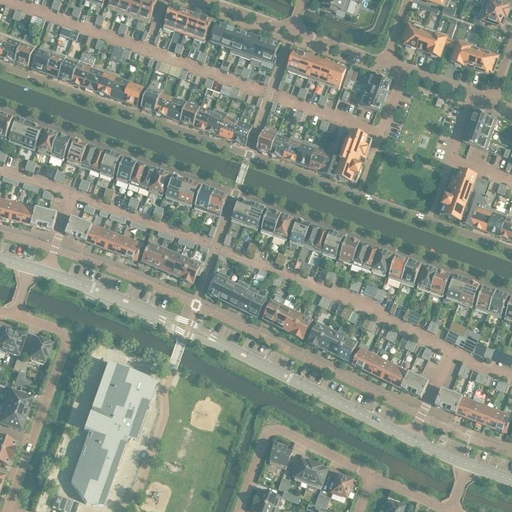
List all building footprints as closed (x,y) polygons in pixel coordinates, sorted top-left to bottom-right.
[(93,0),(92,5),(102,8),(105,0),(93,0)] [(110,0),(107,10),(118,14),(122,0),(110,0)] [(122,0),(118,14),(128,17),(133,0),(122,0)] [(133,0),(128,17),(138,21),(145,0),(133,0)] [(149,0),(145,0),(138,21),(149,25),(156,4),(152,2),(152,1),(149,0)] [(342,13),(347,14),(352,1),(357,3),(358,0),(326,0),(324,6),(326,7),(324,10),(336,14),(337,11),(342,13)] [(424,0),(424,1),(444,8),(442,13),(454,18),(456,12),(447,9),(449,0),(424,0)] [(485,0),(482,10),(486,12),(506,19),(507,19),(510,11),(506,10),(508,7),(488,0),(485,0)] [(175,31),(182,12),(175,9),(175,10),(171,9),(164,28),(175,31)] [(475,19),(473,25),(479,27),(481,21),(483,22),(501,29),(502,26),(503,26),(506,19),(486,12),(482,10),(478,20),(475,19)] [(175,31),(185,35),(191,16),(188,15),(188,14),(182,12),(175,31)] [(185,35),(195,38),(195,39),(202,19),(196,16),(195,18),(191,16),(185,35)] [(195,39),(195,38),(194,41),(205,45),(212,24),(208,22),(208,21),(202,19),(195,39)] [(405,46),(417,51),(425,28),(413,24),(412,27),(408,25),(404,36),(406,36),(404,42),(407,43),(405,46)] [(211,43),(221,47),(228,29),(222,27),(221,28),(218,27),(218,26),(217,25),(211,43)] [(428,55),(437,32),(425,28),(417,51),(418,51),(425,54),(425,53),(428,55)] [(221,47),(231,51),(238,33),(237,32),(237,33),(237,34),(233,32),(234,31),(228,29),(221,47)] [(437,32),(428,55),(429,56),(429,55),(431,56),(431,57),(437,59),(437,58),(440,59),(445,46),(449,47),(451,40),(447,39),(448,36),(437,32)] [(0,58),(3,60),(11,37),(0,33),(0,58)] [(231,51),(242,54),(248,36),(242,34),(241,35),(238,34),(238,33),(239,33),(238,33),(231,51)] [(242,54),(251,58),(252,58),(258,40),(257,39),(257,40),(257,41),(254,40),(254,38),(248,36),(242,54)] [(15,64),(16,64),(24,42),(11,37),(3,60),(15,65),(15,64)] [(262,64),(262,61),(268,43),(262,41),(262,43),(258,41),(259,41),(259,40),(258,40),(252,58),(251,58),(251,60),(262,64)] [(461,67),(463,68),(471,47),(471,48),(472,45),(460,41),(459,43),(455,42),(452,49),(456,50),(452,64),(455,65),(455,66),(460,68),(461,67)] [(24,42),(16,64),(29,69),(37,47),(24,42)] [(262,61),(275,66),(278,57),(276,56),(279,47),(277,47),(277,48),(274,47),(274,45),(268,43),(262,61)] [(474,71),(475,71),(482,52),(478,50),(471,48),(471,47),(463,68),(464,68),(464,67),(467,68),(467,69),(471,70),(474,71)] [(33,71),(46,75),(54,53),(41,48),(33,71)] [(482,52),(475,71),(487,75),(488,72),(491,73),(493,67),(495,68),(498,57),(482,52)] [(46,75),(59,80),(67,57),(54,53),(46,75)] [(286,70),(299,74),(305,56),(299,54),(298,55),(295,54),(296,53),(294,53),(291,62),(289,61),(286,70)] [(299,74),(309,78),(315,60),(314,60),(314,61),(310,60),(311,58),(305,56),(299,74)] [(59,80),(72,85),(80,62),(67,57),(59,80)] [(309,78),(319,82),(325,64),(319,61),(319,63),(315,62),(316,61),(316,60),(315,60),(309,78)] [(72,85),(85,89),(93,67),(80,62),(72,85)] [(319,82),(329,85),(335,67),(334,67),(334,68),(331,67),(331,66),(325,64),(319,82)] [(94,93),(98,94),(106,72),(93,67),(85,89),(85,90),(94,93)] [(335,67),(329,85),(340,89),(346,71),(340,69),(339,70),(336,69),(336,68),(335,67)] [(110,99),(111,99),(118,79),(119,79),(119,76),(106,72),(98,94),(98,95),(110,99)] [(372,74),(368,86),(367,86),(387,93),(389,87),(388,87),(390,82),(380,79),(381,77),(372,74)] [(111,99),(124,104),(131,86),(132,83),(119,79),(118,79),(111,99)] [(365,85),(362,96),(382,103),(384,99),(385,100),(387,93),(367,86),(368,86),(365,85)] [(131,86),(124,104),(137,108),(144,90),(131,86)] [(141,109),(155,114),(163,92),(150,87),(141,109)] [(167,119),(168,119),(174,101),(162,97),(164,92),(163,92),(155,114),(155,115),(167,119)] [(382,103),(362,96),(358,106),(359,107),(377,113),(380,114),(382,107),(381,107),(382,103)] [(168,119),(181,124),(187,106),(174,101),(168,119)] [(181,124),(194,128),(200,111),(187,106),(181,124)] [(194,128),(206,133),(213,116),(200,111),(194,128)] [(216,136),(219,138),(228,116),(214,111),(213,116),(206,133),(207,133),(207,134),(215,137),(216,136)] [(474,117),(472,123),(494,131),(498,121),(495,120),(496,118),(487,115),(486,117),(477,113),(475,118),(474,117)] [(0,115),(0,116),(0,137),(2,138),(1,140),(5,142),(4,142),(5,142),(6,139),(13,120),(0,115)] [(219,138),(232,143),(239,125),(227,120),(228,116),(219,138)] [(21,148),(29,126),(17,121),(9,143),(21,148)] [(471,130),(469,134),(490,141),(494,131),(472,123),(470,130),(471,130)] [(239,125),(232,143),(246,147),(252,129),(239,125)] [(29,126),(21,148),(34,153),(42,130),(32,127),(29,126),(30,126),(29,126)] [(336,142),(347,146),(351,135),(349,134),(349,133),(348,133),(342,131),(340,130),(336,142)] [(50,158),(58,136),(46,132),(38,154),(50,158)] [(257,151),(270,156),(277,138),(276,138),(264,133),(263,133),(257,151)] [(330,152),(322,175),(331,178),(332,175),(336,176),(335,179),(336,178),(339,180),(348,183),(352,184),(355,176),(359,178),(362,169),(358,167),(361,159),(365,160),(369,149),(365,147),(368,140),(367,140),(355,136),(351,134),(351,135),(347,146),(345,151),(332,146),(334,142),(333,142),(330,152)] [(490,141),(469,134),(468,138),(467,137),(464,144),(487,152),(490,141)] [(58,136),(50,158),(63,163),(71,141),(67,139),(66,139),(66,138),(59,136),(58,136)] [(283,160),(283,161),(289,143),(277,138),(270,156),(271,156),(270,157),(282,161),(283,160)] [(296,165),(304,143),(291,138),(289,143),(283,161),(287,162),(296,166),(296,165)] [(79,169),(87,147),(85,146),(75,142),(67,164),(79,169)] [(296,165),(309,170),(317,147),(304,143),(296,165)] [(87,147),(79,169),(80,169),(80,168),(90,172),(97,150),(88,147),(87,147)] [(321,174),(322,175),(330,152),(318,148),(317,147),(309,170),(321,174)] [(100,176),(108,154),(107,154),(98,150),(97,150),(90,172),(100,175),(99,176),(100,176)] [(108,154),(100,176),(112,181),(120,159),(108,154)] [(129,186),(137,164),(136,164),(129,161),(128,161),(124,160),(116,182),(129,186)] [(137,164),(129,186),(129,187),(129,186),(139,189),(147,168),(137,165),(137,164)] [(149,194),(157,172),(156,171),(147,168),(139,189),(149,193),(149,194)] [(157,172),(149,194),(162,198),(170,176),(157,172)] [(482,207),(484,201),(484,200),(472,196),(474,192),(478,180),(477,180),(477,179),(461,174),(460,174),(458,181),(453,179),(449,190),(454,192),(452,196),(451,201),(446,199),(443,208),(448,209),(445,218),(449,219),(448,220),(457,223),(457,222),(461,223),(460,224),(461,225),(462,221),(466,223),(465,226),(473,229),(480,211),(482,207)] [(178,204),(186,182),(184,181),(173,178),(165,200),(178,204)] [(479,181),(478,180),(474,192),(484,195),(488,183),(486,183),(481,181),(479,180),(479,181)] [(186,182),(178,204),(191,209),(199,187),(186,182)] [(207,215),(215,192),(202,188),(195,207),(194,210),(207,215)] [(215,192),(207,215),(220,219),(221,216),(228,197),(215,192)] [(5,201),(1,219),(11,222),(15,204),(5,201)] [(244,228),(252,206),(250,205),(239,201),(231,223),(244,228)] [(15,204),(11,222),(21,224),(26,207),(15,204)] [(252,206),(244,228),(257,232),(265,210),(252,206)] [(26,207),(21,224),(31,227),(32,227),(36,209),(26,207)] [(473,229),(487,234),(495,211),(482,207),(480,211),(473,229)] [(36,209),(32,227),(42,230),(53,232),(58,215),(49,213),(47,212),(36,209)] [(487,234),(500,238),(508,216),(495,211),(487,234)] [(260,234),(273,238),(281,216),(280,216),(280,215),(274,213),(273,213),(272,213),(268,212),(260,234)] [(281,216),(273,238),(286,243),(294,221),(281,216)] [(509,242),(511,242),(511,217),(508,216),(500,238),(500,239),(509,242)] [(76,240),(83,223),(80,222),(72,219),(66,236),(76,240)] [(289,244),(301,248),(309,226),(308,226),(297,222),(289,244)] [(83,223),(76,240),(86,243),(93,226),(83,223)] [(96,247),(103,230),(93,226),(86,243),(87,244),(96,247)] [(309,226),(301,248),(302,249),(303,248),(312,252),(320,230),(311,227),(310,227),(309,227),(309,226)] [(107,251),(113,234),(103,230),(96,247),(98,248),(107,251)] [(320,230),(312,252),(322,255),(322,256),(331,234),(330,234),(329,234),(320,230)] [(117,255),(123,238),(113,234),(107,251),(117,255)] [(331,234),(322,256),(335,261),(343,239),(331,234)] [(127,259),(133,242),(123,238),(117,255),(126,258),(127,259)] [(339,262),(350,266),(358,243),(352,241),(351,241),(346,240),(339,262)] [(133,242),(127,259),(137,263),(144,246),(133,242)] [(358,243),(350,266),(352,267),(352,266),(362,269),(369,248),(360,245),(360,244),(359,244),(359,243),(358,243)] [(153,268),(162,248),(151,244),(143,263),(147,265),(148,267),(150,268),(152,267),(153,268)] [(163,272),(172,252),(162,248),(153,268),(154,268),(155,270),(157,271),(159,270),(163,272)] [(369,248),(362,269),(372,273),(371,274),(373,274),(381,252),(379,251),(379,252),(379,251),(370,248),(369,248)] [(173,276),(181,257),(181,256),(180,258),(171,255),(172,252),(163,272),(167,274),(167,275),(170,276),(172,276),(173,276)] [(381,252),(373,274),(384,278),(392,256),(381,252)] [(191,261),(181,257),(173,276),(174,277),(175,278),(177,279),(179,279),(182,280),(182,281),(182,282),(191,261),(192,259),(191,259),(191,261)] [(401,284),(409,262),(396,257),(389,277),(388,279),(401,284)] [(204,264),(192,259),(191,261),(182,282),(192,286),(192,285),(193,285),(197,277),(199,278),(204,264)] [(409,262),(401,284),(413,289),(414,286),(415,286),(421,267),(409,262)] [(417,290),(430,294),(438,272),(437,272),(425,268),(417,290)] [(438,272),(430,294),(443,299),(450,277),(446,275),(445,275),(445,274),(439,272),(438,272)] [(213,286),(209,295),(213,297),(219,300),(228,281),(229,278),(219,273),(217,278),(213,276),(212,276),(209,285),(213,286)] [(446,300),(459,305),(467,283),(454,278),(446,300)] [(228,281),(219,300),(228,305),(238,286),(228,281)] [(238,286),(228,305),(238,310),(247,291),(249,288),(249,287),(240,282),(238,286)] [(467,283),(459,305),(472,310),(479,287),(469,284),(467,283)] [(299,298),(304,289),(300,287),(296,296),(299,298)] [(247,291),(238,310),(248,314),(256,297),(258,293),(249,288),(247,291)] [(308,291),(304,289),(299,298),(303,300),(308,291)] [(488,315),(496,293),(483,289),(476,308),(475,311),(488,315)] [(496,293),(488,315),(500,320),(502,317),(508,298),(496,293)] [(256,297),(248,314),(258,319),(266,302),(256,297)] [(322,309),(326,300),(322,298),(318,307),(322,309)] [(326,300),(322,309),(326,311),(330,302),(326,300)] [(274,326),(283,306),(273,301),(264,321),(265,321),(266,323),(268,324),(270,324),(274,326)] [(284,330),(293,311),(283,306),(274,326),(276,327),(277,328),(279,330),(281,329),(284,330)] [(340,318),(344,320),(349,311),(345,309),(340,318)] [(293,311),(284,330),(284,331),(285,332),(288,334),(289,333),(293,335),(292,336),(293,336),(303,316),(300,315),(293,311)] [(353,313),(349,311),(344,320),(348,322),(353,313)] [(407,311),(403,320),(407,322),(411,313),(407,311)] [(313,321),(303,316),(293,336),(302,341),(302,340),(303,340),(313,321)] [(363,330),(367,331),(371,322),(367,320),(363,330)] [(375,324),(371,322),(367,331),(371,333),(375,324)] [(431,334),(435,325),(431,323),(427,332),(431,334)] [(318,349),(328,329),(318,324),(308,343),(309,343),(309,344),(318,349)] [(435,325),(431,334),(435,336),(439,327),(435,325)] [(0,353),(6,356),(13,335),(9,333),(10,331),(2,329),(0,335),(0,353)] [(328,353),(338,334),(328,329),(318,349),(319,348),(322,350),(323,351),(326,353),(327,352),(328,353)] [(385,341),(389,342),(393,333),(389,331),(385,341)] [(397,335),(393,333),(389,342),(393,344),(397,335)] [(13,335),(6,356),(7,354),(18,358),(25,337),(18,334),(17,336),(13,335)] [(338,358),(348,338),(347,338),(346,340),(337,336),(338,334),(328,353),(331,354),(331,356),(334,357),(335,356),(338,358)] [(459,347),(463,339),(459,337),(455,345),(459,347)] [(348,338),(338,358),(342,359),(342,361),(345,362),(346,362),(348,363),(358,343),(348,338)] [(463,339),(459,347),(463,349),(467,341),(463,339)] [(36,341),(29,362),(43,367),(46,359),(47,360),(50,351),(49,351),(51,346),(48,345),(48,344),(48,343),(40,341),(39,341),(39,342),(36,341)] [(404,350),(408,352),(413,343),(409,341),(404,350)] [(417,344),(413,343),(408,352),(412,354),(417,344)] [(425,360),(430,351),(426,349),(421,359),(425,360)] [(363,371),(371,355),(361,350),(352,366),(363,371)] [(433,353),(430,351),(425,360),(428,362),(433,353)] [(371,355),(363,371),(372,376),(380,359),(371,355)] [(380,359),(372,376),(382,380),(390,364),(380,359)] [(18,373),(23,362),(17,360),(13,371),(18,373)] [(23,362),(18,373),(24,375),(28,364),(23,362)] [(88,433),(70,484),(83,500),(86,505),(103,508),(128,438),(136,441),(156,382),(107,364),(83,431),(88,433)] [(390,364),(382,380),(392,385),(400,369),(390,364)] [(400,369),(392,385),(401,390),(409,374),(400,369)] [(419,379),(409,374),(401,390),(411,395),(421,400),(429,384),(420,379),(419,379)] [(456,415),(462,398),(452,395),(451,394),(442,390),(435,407),(446,411),(456,415)] [(4,402),(28,411),(29,409),(32,402),(31,402),(32,399),(11,392),(7,403),(4,402)] [(466,419),(472,402),(462,398),(456,415),(466,419)] [(0,412),(25,421),(28,411),(4,402),(0,412)] [(476,423),(482,406),(472,402),(466,419),(476,423)] [(486,427),(493,410),(482,406),(476,423),(486,427)] [(496,431),(503,414),(493,410),(486,427),(496,431)] [(25,421),(0,412),(0,413),(0,424),(21,432),(21,430),(22,430),(24,422),(25,421)] [(511,417),(503,414),(496,431),(507,435),(511,420),(511,417)] [(0,450),(13,455),(15,449),(13,448),(15,443),(0,437),(0,450)] [(287,449),(276,445),(272,456),(273,456),(270,465),(286,471),(292,454),(286,452),(287,449)] [(13,455),(0,450),(0,462),(7,465),(9,460),(11,461),(13,455)] [(308,486),(315,465),(308,462),(307,464),(302,462),(295,482),(308,486)] [(315,465),(308,486),(321,491),(328,471),(322,469),(323,467),(315,465)] [(351,487),(353,482),(339,477),(333,494),(347,499),(348,494),(349,495),(349,493),(350,493),(352,487),(351,487)] [(284,493),(288,482),(283,480),(278,491),(284,493)] [(288,482),(284,493),(285,494),(290,495),(294,484),(288,482)] [(255,502),(277,510),(281,499),(261,492),(259,497),(257,496),(255,502)] [(298,505),(300,499),(290,495),(285,494),(283,500),(298,505)] [(321,509),(325,498),(319,496),(315,507),(321,509)] [(325,498),(321,509),(322,510),(327,511),(331,500),(325,498)] [(53,499),(49,511),(52,511),(73,511),(76,507),(53,499)] [(275,511),(277,510),(255,502),(253,508),(255,509),(253,511),(275,511)]
